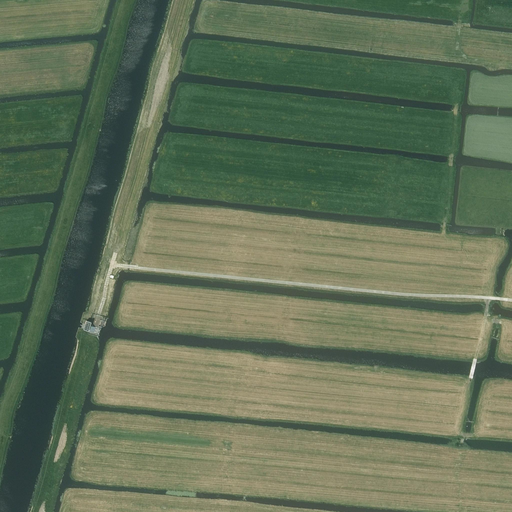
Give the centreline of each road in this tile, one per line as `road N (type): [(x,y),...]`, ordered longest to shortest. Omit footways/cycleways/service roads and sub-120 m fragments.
road 1 (track): [(511,301),(113,266),(98,315)]
road 2 (track): [(472,459),(456,449),(487,303)]
